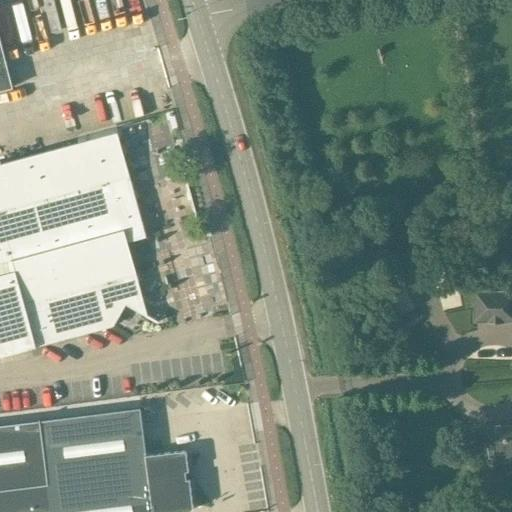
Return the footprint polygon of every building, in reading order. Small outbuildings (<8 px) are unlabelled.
[(0,0),(0,91),(10,89),(0,50),(0,0)] [(146,237),(117,133),(0,165),(0,356),(114,326),(138,283),(127,242),(146,237)] [(511,292),(475,292),(475,322),(511,322),(511,292)] [(0,427),(0,511),(190,511),(192,511),(193,508),(187,456),(185,453),(182,452),(146,457),(140,410),(0,427)] [(494,429),(485,430),(491,477),(498,476),(498,473),(507,472),(507,474),(511,473),(511,426),(501,428),(500,425),(495,426),(494,429)]
